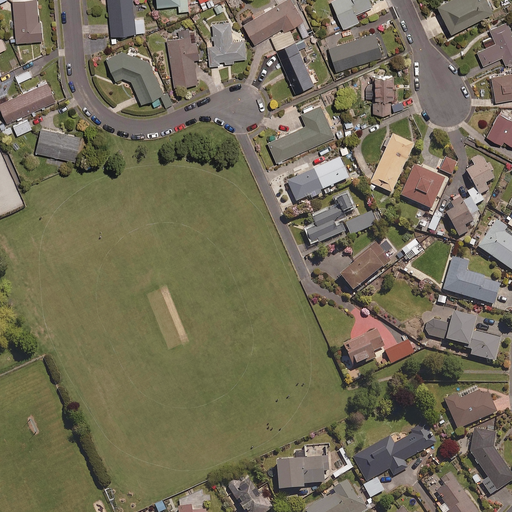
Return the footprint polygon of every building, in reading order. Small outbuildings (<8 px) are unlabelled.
[(35,0),(12,0),(15,40),(41,38),(40,19),(37,19),(35,0)] [(133,18),(131,0),(107,0),(110,33),(144,30),(143,17),(133,18)] [(154,0),(155,5),(176,3),(177,10),(187,9),(186,0),(154,0)] [(250,14),(243,18),(244,21),(242,22),(254,42),(281,26),(283,29),(302,17),(291,0),(279,0),(252,16),(250,14)] [(370,5),(368,0),(331,0),(342,26),(357,19),(354,11),(370,5)] [(491,8),(487,0),(437,0),(435,1),(449,29),(491,8)] [(220,2),(212,6),(216,13),(224,9),(220,2)] [(489,26),(493,35),(483,40),(485,45),(476,49),(482,63),(501,55),(504,62),(511,59),(511,32),(506,19),(489,26)] [(223,59),(223,62),(232,61),(232,58),(245,57),(244,39),(232,40),(230,20),(212,22),(214,42),(207,43),(208,63),(219,62),(219,59),(223,59)] [(309,33),(304,21),(297,24),(302,36),(309,33)] [(187,26),(177,28),(178,35),(166,37),(174,84),(196,80),(193,58),(198,57),(195,37),(189,38),(187,26)] [(381,54),(374,31),(327,46),(335,69),(381,54)] [(313,82),(294,40),(275,48),(294,91),(313,82)] [(149,60),(121,49),(104,56),(113,73),(111,77),(115,78),(122,75),(131,79),(140,100),(163,90),(149,60)] [(31,75),(28,69),(15,75),(18,81),(31,75)] [(511,70),(491,74),(495,99),(511,96),(511,70)] [(390,72),(372,72),(372,83),(365,83),(365,96),(372,96),(372,111),(390,110),(390,72)] [(0,108),(6,121),(16,117),(17,118),(22,116),(21,115),(54,100),(45,78),(37,82),(38,84),(7,98),(5,94),(0,96),(0,108)] [(333,135),(319,103),(300,111),(305,123),(267,140),(275,159),(333,135)] [(502,138),(511,120),(511,117),(499,110),(486,134),(500,142),(502,138)] [(351,117),(343,120),(346,127),(354,124),(351,117)] [(31,127),(27,118),(12,125),(16,133),(31,127)] [(511,120),(502,138),(511,143),(511,120)] [(79,134),(40,125),(34,150),(74,158),(79,134)] [(367,188),(373,191),(376,186),(391,193),(413,143),(392,134),(390,138),(387,136),(383,146),(386,147),(367,188)] [(475,186),(480,194),(488,189),(485,182),(493,177),(481,154),(471,159),(475,165),(466,169),(475,186)] [(339,156),(313,169),(322,188),(349,176),(339,156)] [(0,204),(16,197),(0,161),(0,204)] [(444,178),(414,164),(401,194),(431,208),(444,178)] [(322,188),(313,169),(300,174),(288,180),(296,199),(310,192),(312,196),(320,192),(319,189),(322,188)] [(480,194),(475,186),(467,190),(470,196),(462,201),(470,215),(479,210),(475,204),(483,199),(480,194)] [(345,193),(334,199),(337,205),(313,217),(317,224),(305,230),(311,242),(318,238),(320,242),(345,229),(340,219),(354,212),(345,193)] [(470,215),(462,201),(460,197),(447,204),(451,211),(447,213),(452,222),(448,224),(451,229),(455,227),(459,235),(468,230),(464,224),(472,219),(470,215)] [(376,223),(370,210),(346,221),(351,234),(376,223)] [(440,217),(434,214),(428,227),(434,230),(440,217)] [(511,220),(506,217),(502,222),(496,218),(477,245),(511,269),(511,236),(510,236),(511,233),(511,229),(510,228),(511,224),(511,220)] [(422,250),(415,239),(402,248),(409,259),(422,250)] [(382,265),(383,267),(391,260),(376,241),(339,272),(353,289),(382,265)] [(468,261),(451,255),(441,288),(493,303),(500,281),(465,271),(468,261)] [(450,323),(433,319),(426,323),(425,329),(429,334),(470,344),(469,347),(473,348),(472,354),(495,359),(500,337),(472,330),(476,316),(453,310),(450,323)] [(385,346),(377,328),(344,344),(353,364),(368,356),(370,359),(376,356),(374,352),(385,346)] [(408,339),(384,350),(390,363),(414,352),(408,339)] [(480,393),(476,385),(457,394),(456,391),(444,397),(458,428),(496,411),(487,390),(480,393)] [(435,442),(424,421),(412,428),(415,433),(395,443),(390,435),(351,456),(365,482),(363,484),(370,497),(384,490),(376,475),(389,468),(393,475),(407,467),(403,459),(435,442)] [(483,483),(478,487),(483,495),(489,492),(490,494),(511,479),(511,475),(493,446),(495,430),(474,428),(471,452),(487,477),(481,480),(483,483)] [(329,462),(331,462),(329,443),(304,445),(304,449),(294,450),(294,457),(276,458),(278,487),(304,486),(303,483),(324,481),(323,470),(329,469),(329,462)] [(475,511),(478,510),(449,470),(440,477),(445,483),(437,489),(451,508),(446,511),(475,511)] [(265,511),(271,508),(247,472),(227,485),(243,509),(238,511),(265,511)] [(477,472),(471,475),(476,483),(482,480),(477,472)] [(354,493),(346,480),(332,488),(334,492),(305,509),(307,511),(362,511),(366,510),(355,492),(354,493)] [(162,500),(155,504),(158,511),(166,509),(162,500)]
